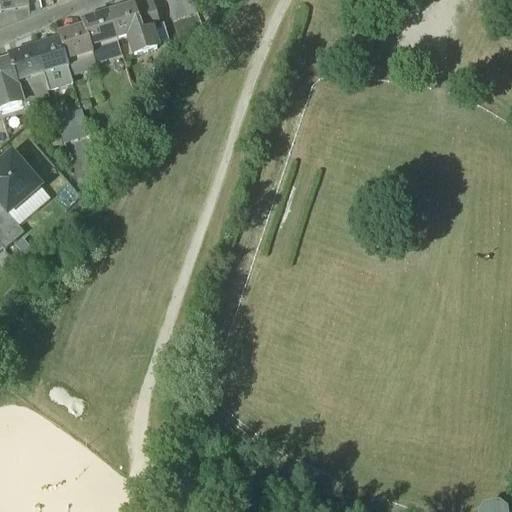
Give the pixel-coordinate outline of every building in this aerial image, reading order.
[(11,0),(0,0),(0,13),(13,12),(11,0)] [(25,0),(11,0),(13,12),(27,9),(25,0)] [(190,0),(165,0),(173,23),(196,15),(194,11),(190,0)] [(209,0),(190,0),(194,11),(211,6),(209,0)] [(151,4),(133,9),(141,34),(150,31),(150,32),(159,29),(151,4)] [(133,9),(106,18),(114,43),(128,39),(141,35),(141,34),(133,9)] [(106,18),(81,26),(82,32),(89,52),(114,43),(106,18)] [(141,35),(128,39),(134,58),(156,51),(150,32),(150,31),(141,34),(141,35)] [(82,32),(57,40),(58,45),(64,65),(90,57),(89,52),(82,32)] [(58,45),(32,53),(40,79),(66,71),(64,65),(58,45)] [(32,53),(6,62),(7,66),(14,87),(40,79),(32,53)] [(7,66),(0,68),(0,112),(20,106),(14,87),(7,66)] [(81,114),(55,122),(63,147),(89,139),(81,114)] [(0,212),(7,221),(43,190),(12,155),(0,165),(0,212)] [(0,212),(0,248),(3,253),(21,238),(7,221),(0,212)]
